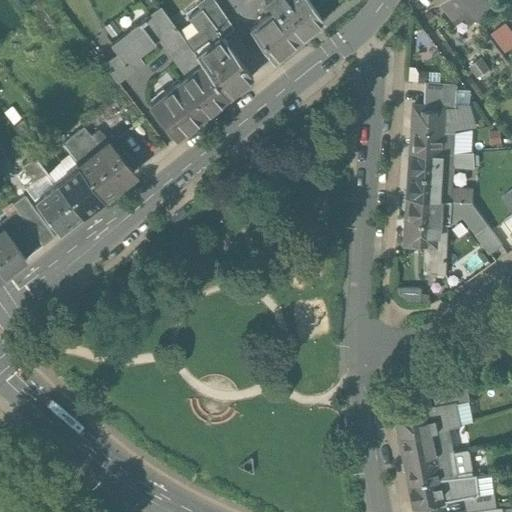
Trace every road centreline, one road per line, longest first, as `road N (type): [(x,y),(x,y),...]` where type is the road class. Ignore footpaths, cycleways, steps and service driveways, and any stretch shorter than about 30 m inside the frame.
road 1 (secondary): [(355,33),(0,312)]
road 2 (residential): [(355,343),(373,81),(370,50),(355,33)]
road 3 (secondary): [(182,511),(77,447),(0,368)]
road 4 (residential): [(511,279),(408,338),(355,343)]
road 5 (residential): [(380,511),(355,343)]
